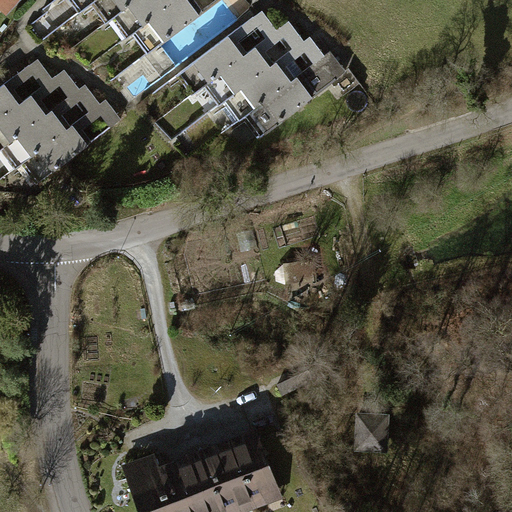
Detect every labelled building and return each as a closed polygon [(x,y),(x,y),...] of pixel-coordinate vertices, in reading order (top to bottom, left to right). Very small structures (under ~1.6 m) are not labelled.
[(0,0),(0,7),(7,14),(19,0),(0,0)] [(92,3),(95,0),(71,0),(80,12),(92,3)] [(115,17),(136,0),(95,0),(92,3),(107,23),(115,17)] [(130,36),(133,33),(177,0),(136,0),(115,17),(130,36)] [(177,0),(133,33),(149,53),(219,0),(177,0)] [(206,85),(277,30),(263,11),(181,72),(196,92),(206,85)] [(226,101),(305,41),(290,21),(277,30),(206,85),(221,105),(226,101)] [(247,115),(325,56),(311,36),(305,41),(226,101),(241,120),(247,115)] [(331,51),(325,56),(247,115),(262,135),(347,71),(331,51)] [(0,118),(53,78),(38,59),(0,87),(0,118)] [(0,149),(80,89),(65,69),(53,78),(0,118),(0,149)] [(21,163),(101,104),(86,84),(80,89),(0,149),(15,168),(21,163)] [(107,99),(101,104),(21,163),(36,183),(122,119),(107,99)] [(390,414),(357,413),(356,451),(389,453),(390,414)] [(156,453),(122,465),(139,511),(247,511),(284,498),(258,428),(174,459),(175,461),(161,466),(156,453)]
